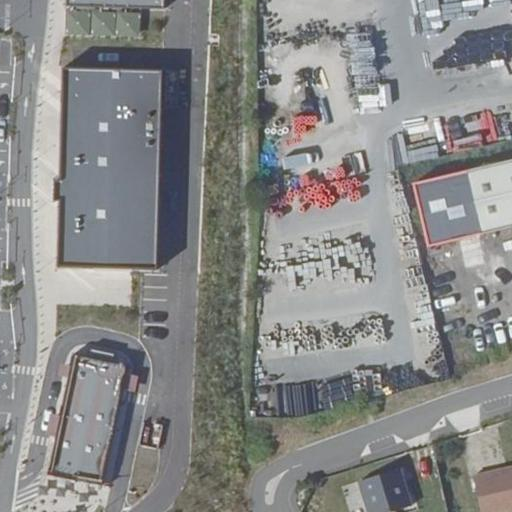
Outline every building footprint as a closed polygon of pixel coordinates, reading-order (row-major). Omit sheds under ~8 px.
[(166,0),(68,0),(68,5),(167,10),(166,0)] [(163,73),(66,71),(63,184),(57,184),(56,196),(63,196),(61,268),(158,271),(163,73)] [(467,154),(497,148),(493,130),(463,136),(467,154)] [(438,142),(411,150),(415,164),(442,156),(438,142)] [(442,250),(511,233),(511,166),(425,188),(442,250)] [(127,368),(75,357),(73,368),(61,365),(58,378),(68,380),(61,415),(51,413),(46,436),(59,439),(52,474),(102,485),(123,389),(135,391),(137,379),(125,376),(127,368)] [(511,507),(511,464),(501,466),(508,508),(511,507)] [(358,482),(367,511),(399,511),(413,508),(401,469),(358,482)]
